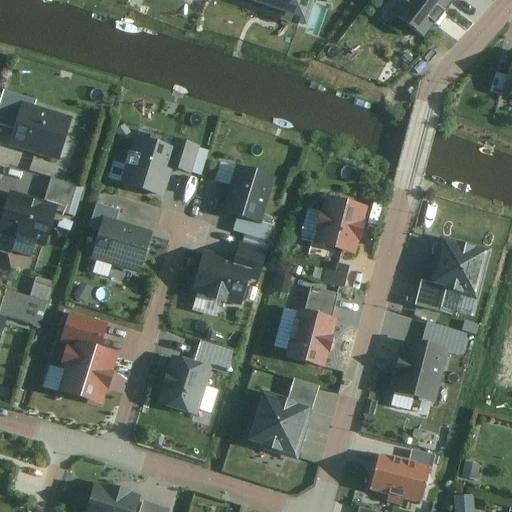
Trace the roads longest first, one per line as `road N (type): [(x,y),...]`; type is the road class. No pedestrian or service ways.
road 1 (residential): [(511,0),(430,107),(326,511)]
road 2 (residential): [(188,224),(117,456)]
road 3 (residential): [(117,456),(300,511)]
